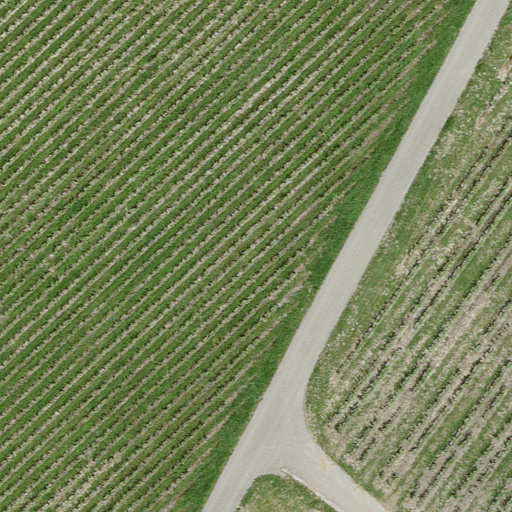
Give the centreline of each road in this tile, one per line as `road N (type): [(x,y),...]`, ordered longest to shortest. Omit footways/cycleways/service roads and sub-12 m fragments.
road 1 (unclassified): [(221,511),(496,0)]
road 2 (track): [(265,430),(370,511)]
